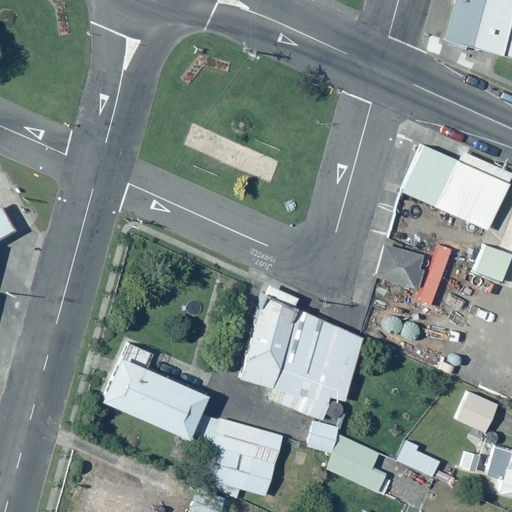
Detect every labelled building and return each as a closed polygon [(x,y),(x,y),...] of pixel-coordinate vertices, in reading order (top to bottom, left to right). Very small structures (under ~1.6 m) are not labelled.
[(511,0),(431,0),(425,24),(511,47),(511,0)] [(489,161),(404,119),(381,166),(466,208),(489,161)] [(404,230),(368,220),(359,253),(395,263),(404,230)] [(471,265),(501,277),(511,254),(481,242),(471,265)] [(342,401),(359,338),(293,307),(296,299),(264,284),(260,294),(257,293),(236,380),(269,389),(265,399),(304,415),(320,421),(326,398),(342,401)] [(114,358),(94,402),(183,441),(207,447),(198,478),(201,479),(200,483),(235,499),(238,490),(263,497),(280,436),(196,412),(202,396),(198,395),(200,391),(145,367),(149,358),(146,357),(148,352),(124,342),(118,359),(114,358)] [(495,402),(466,387),(452,415),(480,430),(495,402)] [(335,426),(313,421),(306,446),(329,452),(335,426)] [(376,450),(338,433),(323,466),(376,490),(384,472),(369,465),(376,450)] [(418,442),(403,435),(392,457),(430,475),(438,458),(415,447),(418,442)] [(511,446),(491,441),(482,475),(498,478),(495,490),(511,494),(511,446)] [(88,487),(81,511),(155,511),(160,494),(112,481),(108,492),(88,487)] [(217,511),(223,499),(195,489),(186,511),(217,511)]
